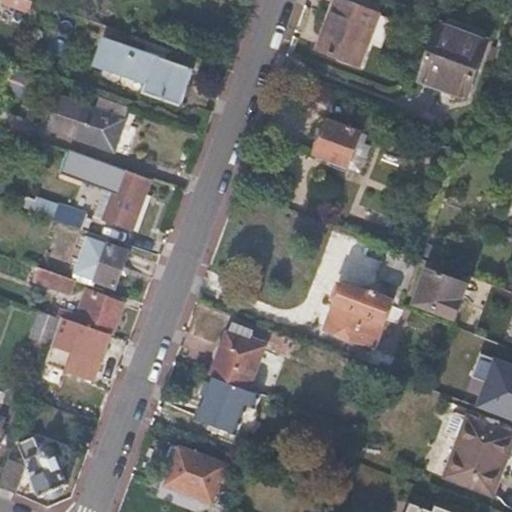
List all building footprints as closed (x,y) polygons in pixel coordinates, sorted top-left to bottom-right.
[(2,0),(1,2),(29,12),(32,1),(30,0),(2,0)] [(353,62),(373,13),(338,0),(330,0),(312,46),(353,62)] [(411,75),(458,94),(479,37),(433,17),(411,75)] [(179,102),(191,69),(103,38),(94,61),(147,79),(144,89),(179,102)] [(128,105),(98,95),(93,109),(56,96),(45,127),(112,150),(128,105)] [(8,114),(4,127),(33,137),(37,124),(8,114)] [(348,165),(358,140),(361,131),(329,119),(317,153),(348,165)] [(370,145),(358,140),(348,165),(360,170),(370,145)] [(148,180),(120,170),(121,167),(97,159),(93,169),(117,178),(104,219),(137,230),(149,194),(144,193),(148,180)] [(57,202),(52,218),(81,228),(82,229),(88,213),(57,202)] [(362,220),(357,232),(390,244),(395,232),(362,220)] [(100,240),(102,235),(82,229),(81,228),(79,233),(100,240)] [(66,268),(88,276),(113,285),(126,250),(100,240),(79,233),(66,268)] [(396,247),(390,244),(379,273),(407,283),(417,257),(396,248),(396,247)] [(68,292),(72,278),(64,275),(37,266),(33,279),(68,292)] [(72,278),(85,283),(88,276),(66,268),(64,275),(72,278)] [(413,303),(452,317),(465,285),(426,269),(413,303)] [(363,341),(365,338),(401,352),(409,331),(385,322),(392,301),(345,283),(343,286),(338,284),(331,301),(336,304),(328,327),(363,341)] [(104,332),(108,333),(119,302),(84,290),(75,315),(59,310),(57,316),(104,332)] [(46,341),(54,315),(36,309),(27,335),(46,341)] [(57,316),(47,343),(93,360),(104,332),(57,316)] [(231,323),(211,375),(249,389),(265,345),(250,339),(253,331),(231,323)] [(249,389),(211,375),(191,426),(234,442),(248,404),(256,407),(261,394),(249,389)] [(492,496),(511,445),(511,432),(469,416),(466,417),(458,413),(451,415),(445,430),(448,436),(459,440),(446,477),(492,496)] [(20,448),(40,494),(66,483),(49,442),(40,446),(36,441),(20,448)] [(167,482),(211,499),(225,463),(180,447),(167,482)] [(7,458),(0,478),(0,485),(14,491),(22,471),(20,463),(7,458)]
